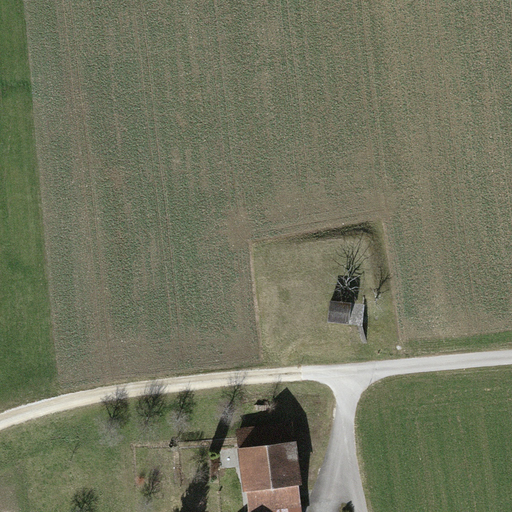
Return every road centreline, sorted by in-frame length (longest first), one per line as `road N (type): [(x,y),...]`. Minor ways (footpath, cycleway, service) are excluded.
road 1 (track): [(349,372),(112,393),(0,427)]
road 2 (track): [(511,356),(349,372)]
road 3 (track): [(366,511),(349,372)]
